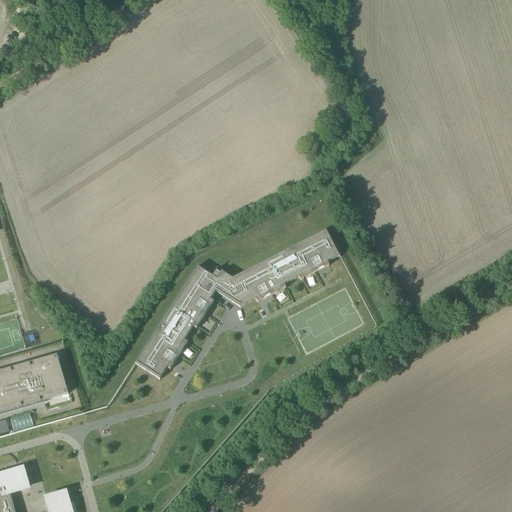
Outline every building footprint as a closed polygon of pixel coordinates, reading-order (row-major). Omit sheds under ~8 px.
[(327,263),(339,257),(326,231),(232,279),(217,269),(212,277),(197,267),(135,364),(160,380),(167,369),(170,371),(187,344),(184,342),(193,328),(196,330),(213,303),(210,301),(215,293),(240,308),(255,300),(257,303),(285,289),(284,286),(299,278),(300,281),(329,266),(327,263)] [(311,287),(317,285),(315,277),(309,279),(311,287)] [(0,414),(68,394),(56,356),(0,372),(0,414)] [(5,422),(0,423),(0,435),(8,433),(5,422)] [(13,511),(8,495),(25,490),(19,471),(0,476),(0,511),(70,511),(66,496),(47,502),(49,511),(13,511)]
